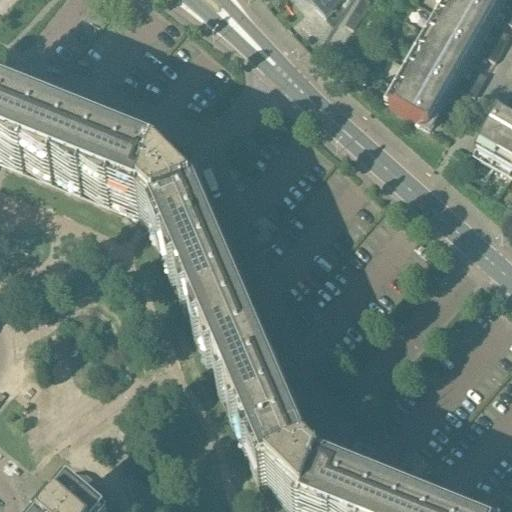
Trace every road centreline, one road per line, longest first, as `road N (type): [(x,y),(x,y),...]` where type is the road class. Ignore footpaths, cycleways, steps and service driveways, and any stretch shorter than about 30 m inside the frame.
road 1 (residential): [(218,142),(214,175),(323,442)]
road 2 (secondary): [(278,78),(484,266)]
road 3 (residential): [(323,442),(484,266)]
road 4 (residential): [(0,65),(92,91),(218,142)]
road 5 (residential): [(323,442),(348,465),(468,511)]
